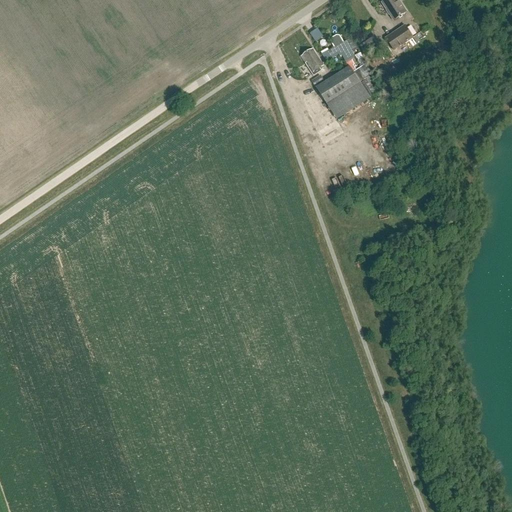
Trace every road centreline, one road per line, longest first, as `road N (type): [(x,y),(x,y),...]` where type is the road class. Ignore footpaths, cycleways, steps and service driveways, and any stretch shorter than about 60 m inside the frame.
road 1 (track): [(0,220),(322,0)]
road 2 (track): [(367,225),(330,220),(265,39)]
